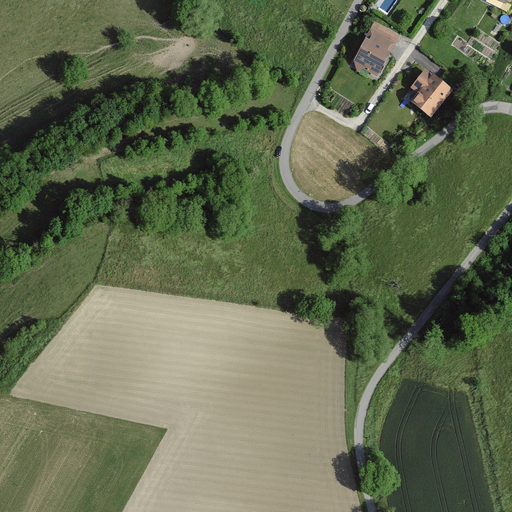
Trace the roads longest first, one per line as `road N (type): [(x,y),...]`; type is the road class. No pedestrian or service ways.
road 1 (unclassified): [(511,110),(479,109),(340,206),(302,201),(289,187),(287,137),(359,0)]
road 2 (unclassified): [(371,511),(358,458),(366,395),(511,203)]
